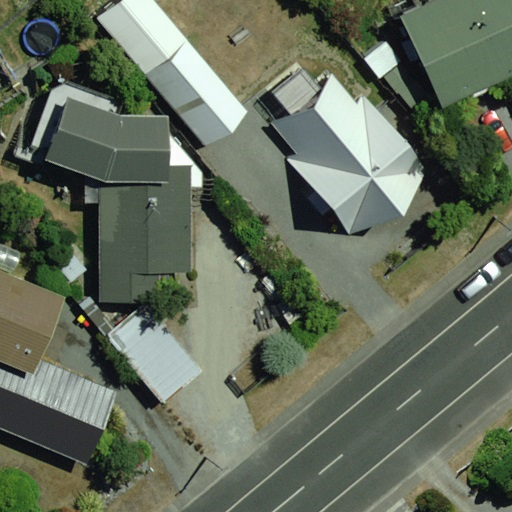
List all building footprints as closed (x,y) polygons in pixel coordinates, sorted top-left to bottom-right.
[(511,0),(436,0),(399,16),(438,106),(511,74),(511,0)] [(247,112),(186,41),(143,78),(205,149),(247,112)] [(344,69),(266,133),(352,237),(403,218),(428,171),(344,69)] [(69,99),(46,161),(101,182),(99,304),(143,301),(163,274),(194,269),(191,167),(172,165),(175,121),(69,99)] [(0,430),(89,467),(121,392),(41,359),(67,297),(0,269),(0,430)] [(204,371),(141,302),(101,339),(163,408),(204,371)]
